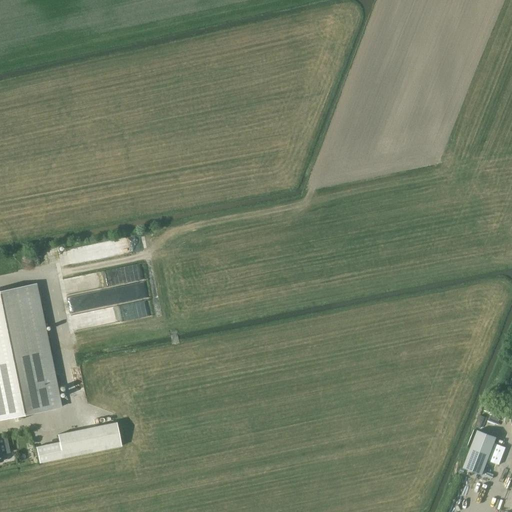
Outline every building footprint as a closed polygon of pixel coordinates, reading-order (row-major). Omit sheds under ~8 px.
[(74,328),(152,314),(145,278),(142,262),(110,268),(114,288),(102,291),(102,292),(96,293),(97,299),(94,299),(95,308),(71,312),(74,328)] [(59,407),(50,360),(35,286),(0,293),(0,419),(24,414),(59,407)] [(116,421),(57,434),(59,442),(62,458),(121,445),(119,432),(116,421)] [(478,430),(463,468),(482,475),(496,440),(496,438),(496,437),(478,430)] [(59,442),(36,447),(38,455),(40,463),(62,458),(59,442)] [(495,444),(488,461),(499,465),(505,448),(495,444)]
